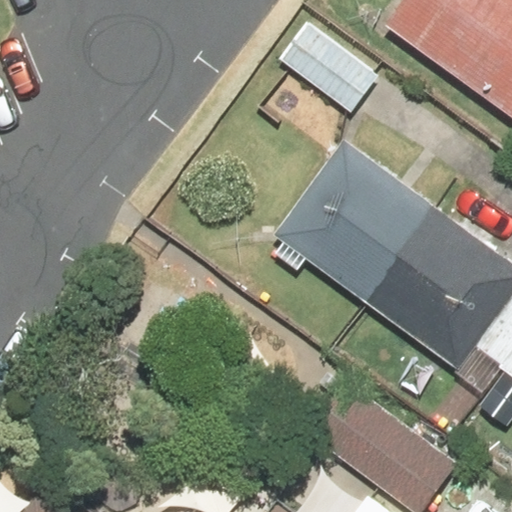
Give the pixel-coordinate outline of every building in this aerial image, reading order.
[(511,0),(398,0),(382,23),(511,122),(511,0)] [(379,79),(306,20),(274,60),(347,118),(379,79)] [(511,266),(342,138),(271,233),(454,372),(469,353),(511,385),(511,266)] [(346,383),(308,433),(412,511),(419,511),(454,465),(346,383)] [(379,511),(361,498),(350,511),(379,511)] [(47,511),(30,500),(21,511),(47,511)]
